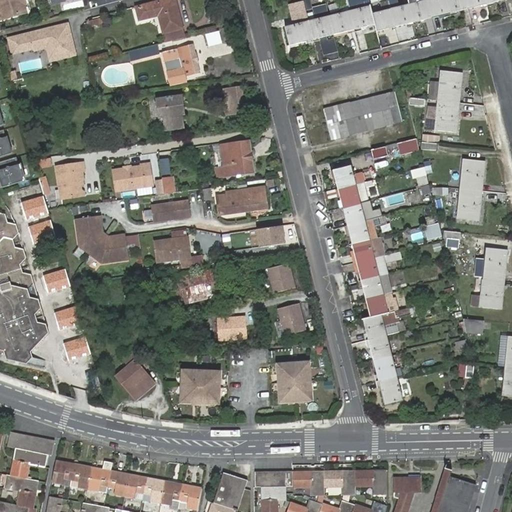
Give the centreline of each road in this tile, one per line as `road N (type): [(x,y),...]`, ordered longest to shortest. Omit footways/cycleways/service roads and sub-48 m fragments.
road 1 (secondary): [(356,440),(189,443),(108,428),(0,392)]
road 2 (residential): [(274,88),(356,440)]
road 3 (residential): [(495,33),(274,88)]
road 4 (secondary): [(504,439),(356,440)]
